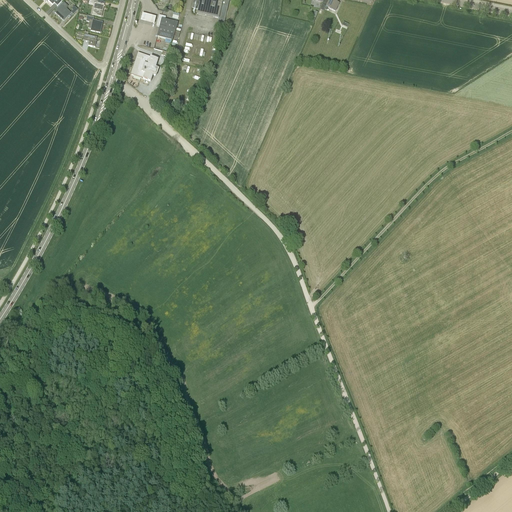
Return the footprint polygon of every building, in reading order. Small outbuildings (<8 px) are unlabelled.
[(104,5),(98,3),(98,1),(94,0),(89,0),(89,2),(93,3),(93,7),(94,7),(92,15),(102,17),(104,5)] [(229,0),(193,0),(192,9),(198,10),(197,14),(218,19),(217,23),(224,24),(229,0)] [(324,0),(323,3),(322,6),(335,12),(339,3),(332,0),(324,0)] [(63,21),(71,13),(66,9),(68,7),(64,3),(55,13),(63,21)] [(102,23),(93,21),(94,18),(87,16),(86,22),(89,23),(88,29),(91,29),(91,30),(94,30),(93,32),(100,33),(102,23)] [(156,19),(142,16),(140,23),(154,26),(156,19)] [(165,20),(166,18),(159,16),(157,26),(159,27),(157,37),(172,41),(173,37),(175,32),(178,23),(165,20)] [(97,37),(88,35),(88,33),(85,32),(84,35),(83,41),(89,43),(88,46),(95,48),(96,42),(97,37)] [(158,69),(155,68),(158,61),(138,54),(131,75),(150,82),(152,76),(155,77),(158,69)]
